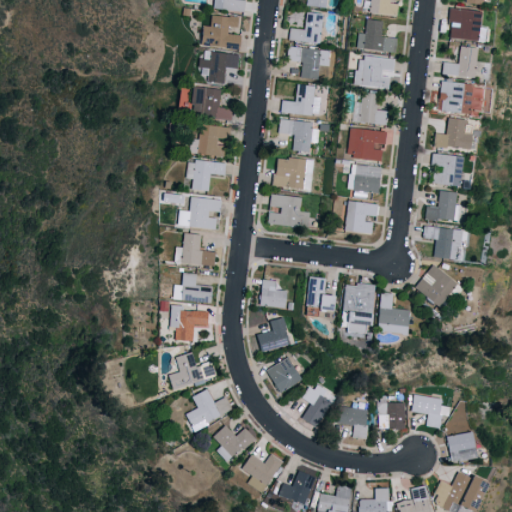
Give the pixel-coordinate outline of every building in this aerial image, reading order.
[(241,11),(241,0),(211,0),(210,8),(241,11)] [(398,0),(367,0),(366,12),(394,15),(396,0),(399,1),(398,0)] [(445,36),(480,41),(482,28),(477,27),(479,11),(449,7),(445,36)] [(303,28),(288,27),(286,39),(319,43),(322,13),(305,11),(303,28)] [(207,46),(236,49),(238,34),(225,33),(226,26),(235,27),(236,16),(209,13),(207,25),(199,24),(198,35),(208,36),(207,46)] [(394,52),(396,37),(379,36),(380,20),(364,18),(363,33),(355,32),(353,48),(394,52)] [(441,61),(439,73),(470,78),(475,48),(457,45),(454,63),(441,61)] [(316,78),(318,64),(328,65),(329,49),(287,46),(286,59),(300,60),(299,76),(316,78)] [(204,81),(221,83),(223,67),(235,68),(237,54),(209,51),(208,59),(196,58),(195,66),(206,67),(204,81)] [(352,84),(386,87),(387,76),(379,75),(380,69),(391,70),(392,59),(355,55),(352,84)] [(438,110),(465,114),(469,84),(439,80),(437,91),(441,91),(438,110)] [(279,99),(279,112),(318,114),(319,96),(313,96),(314,85),(295,83),(294,100),(279,99)] [(230,108),(216,106),(218,89),(189,85),(186,110),(200,112),(199,117),(228,121),(230,108)] [(376,94),(360,91),(355,121),(384,125),(387,111),(373,108),(376,94)] [(463,119),(445,117),(443,133),(433,132),(431,145),(467,149),(469,126),(463,126),(463,119)] [(276,132),(292,134),(290,149),(308,151),(309,141),(316,142),(318,128),(310,128),(311,122),(278,118),(276,132)] [(222,156),(223,145),(214,144),(215,138),(226,139),(227,127),(197,124),(194,153),(222,156)] [(378,161),(380,143),(383,143),(384,132),(348,126),(344,156),(378,161)] [(432,183),(458,185),(460,155),(430,153),(429,167),(433,167),(432,183)] [(271,184),(308,190),(313,160),(275,155),(271,184)] [(223,162),(186,159),(184,178),(190,178),(189,189),(206,191),(207,173),(222,175),(223,162)] [(378,166),(348,164),(346,190),(377,192),(378,166)] [(424,205),(422,217),(457,221),(458,204),(454,204),(455,191),(436,190),(435,206),(424,205)] [(300,196),(269,193),(268,205),(279,206),(278,212),(266,211),(265,223),(307,227),(308,211),(299,210),(300,196)] [(219,199),(182,196),(179,226),(213,228),(214,217),(206,217),(206,211),(218,212),(219,199)] [(376,204),(346,200),(342,230),(369,233),(370,222),(362,221),(363,214),(374,216),(376,204)] [(465,230),(423,226),(422,238),(433,239),(431,257),(462,260),(465,230)] [(212,264),(213,251),(198,250),(199,234),(182,233),(181,247),(174,246),(173,262),(212,264)] [(454,282),(430,264),(412,288),(436,306),(454,282)] [(195,273),(180,272),(180,284),(172,284),(171,299),(208,301),(209,285),(194,284),(195,273)] [(330,309),(331,295),(322,294),(322,277),(305,276),(303,308),(330,309)] [(283,308),(285,290),(274,288),(275,280),(259,278),(255,304),(283,308)] [(370,285),(342,283),(340,309),(345,309),(343,331),(366,332),(370,285)] [(389,307),(390,293),(377,291),(374,331),(404,334),(406,309),(389,307)] [(191,340),(192,324),(206,325),(206,311),(181,310),(182,305),(171,305),(170,327),(173,327),(173,339),(191,340)] [(258,352),(288,345),(281,317),(267,320),(269,330),(254,333),(258,352)] [(170,389),(213,375),(209,361),(194,366),(189,352),(173,357),(177,371),(165,375),(170,389)] [(264,369),(276,392),(299,379),(287,357),(264,369)] [(308,383),(300,399),(307,402),(300,418),(317,427),(332,394),(308,383)] [(230,412),(223,396),(211,402),(206,389),(190,395),(195,408),(183,413),(190,430),(230,412)] [(424,425),(437,427),(443,399),(413,393),(409,411),(426,414),(424,425)] [(403,403),(378,402),(377,427),(402,428),(403,403)] [(336,423),(351,425),(350,436),(363,438),(367,409),(338,405),(336,423)] [(252,437),(242,427),(233,435),(222,423),(210,435),(219,445),(214,450),(225,462),(252,437)] [(447,462),(474,458),(470,432),(444,435),(447,462)] [(280,460),(269,453),(262,463),(248,454),(238,468),(249,476),(244,483),(259,492),(280,460)] [(283,511),(303,511),(308,497),(306,496),(313,476),(296,470),(291,486),(278,481),(269,507),(283,511)] [(469,511),(483,482),(456,470),(450,485),(441,481),(431,503),(452,511),(469,511)] [(409,488),(411,499),(396,501),(398,511),(429,511),(425,485),(409,488)] [(344,511),(347,487),(335,486),(334,495),(317,493),(316,510),(323,511),(322,511),(344,511)] [(357,511),(386,511),(386,487),(372,488),(373,498),(357,499),(357,511)]
